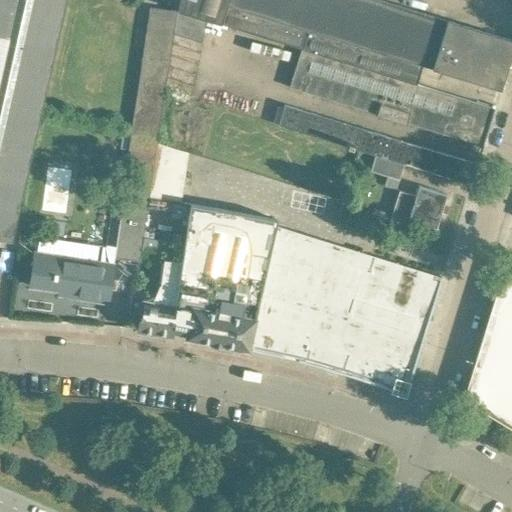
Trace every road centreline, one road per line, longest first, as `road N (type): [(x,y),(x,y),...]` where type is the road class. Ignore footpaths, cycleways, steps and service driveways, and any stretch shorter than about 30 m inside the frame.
road 1 (unclassified): [(420,438),(194,374),(0,354)]
road 2 (unclassified): [(420,438),(511,146)]
